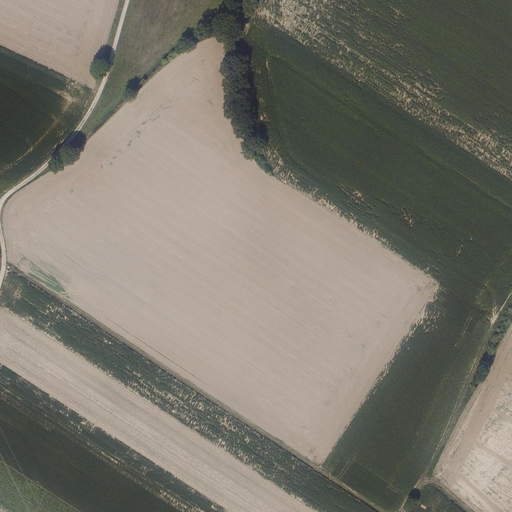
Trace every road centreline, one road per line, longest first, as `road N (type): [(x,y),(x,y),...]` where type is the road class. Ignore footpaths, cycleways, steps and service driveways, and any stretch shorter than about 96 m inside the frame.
road 1 (track): [(381,511),(1,262)]
road 2 (track): [(4,197),(79,127),(106,74),(127,0)]
road 3 (track): [(511,299),(421,480)]
